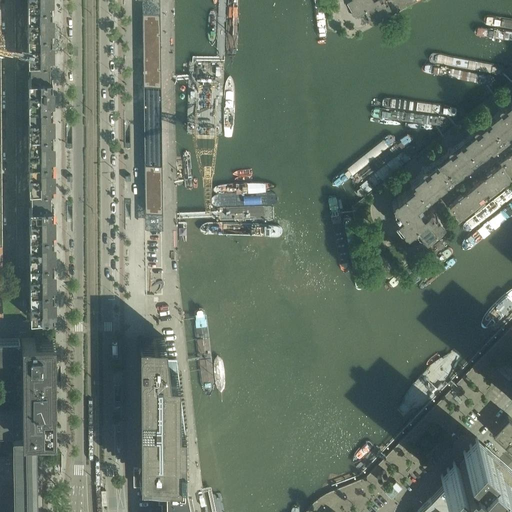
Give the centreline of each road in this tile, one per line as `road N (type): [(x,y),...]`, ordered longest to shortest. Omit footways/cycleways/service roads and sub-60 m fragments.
road 1 (secondary): [(113,511),(104,0)]
road 2 (secondary): [(78,0),(77,511)]
road 3 (residential): [(0,325),(7,325),(10,275),(5,0)]
road 4 (residential): [(386,219),(386,190),(511,90)]
road 5 (residential): [(401,511),(511,393)]
